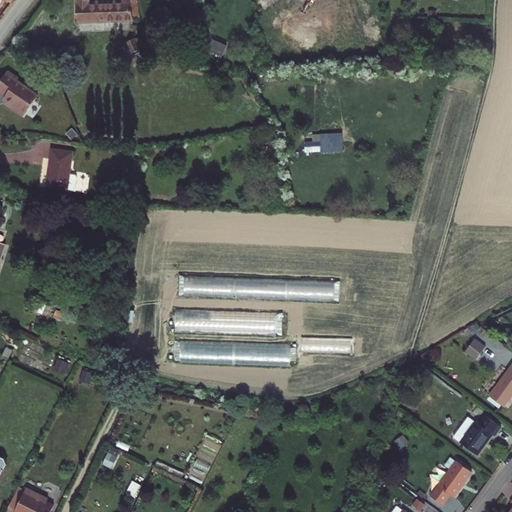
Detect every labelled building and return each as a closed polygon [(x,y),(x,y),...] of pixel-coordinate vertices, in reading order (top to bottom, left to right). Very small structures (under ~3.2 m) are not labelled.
[(76,0),(77,23),(132,23),(131,1),(93,4),(92,0),(76,0)] [(136,37),(125,42),(131,54),(132,53),(135,59),(142,55),(140,50),(140,48),(145,45),(141,36),(137,39),(136,37)] [(23,115),(38,94),(18,79),(19,77),(9,69),(0,80),(0,89),(6,93),(4,96),(11,102),(10,105),(23,115)] [(69,144),(49,141),(42,178),(63,182),(69,144)] [(482,344),(471,336),(461,349),(472,357),(482,344)] [(511,385),(511,360),(510,359),(488,390),(501,400),(511,385)] [(475,419),(464,411),(449,432),(473,450),(489,429),(491,431),(497,422),(481,411),(475,419)] [(452,457),(446,452),(439,460),(446,465),(428,491),(439,499),(446,490),(449,492),(467,467),(453,456),(452,457)] [(0,475),(2,475),(8,464),(6,458),(0,455),(0,475)] [(48,498),(27,487),(25,490),(17,486),(16,488),(6,507),(14,511),(13,511),(51,511),(55,506),(47,502),(48,498)] [(511,511),(511,490),(506,498),(511,502),(502,511),(511,511)] [(409,511),(395,501),(386,511),(409,511)]
